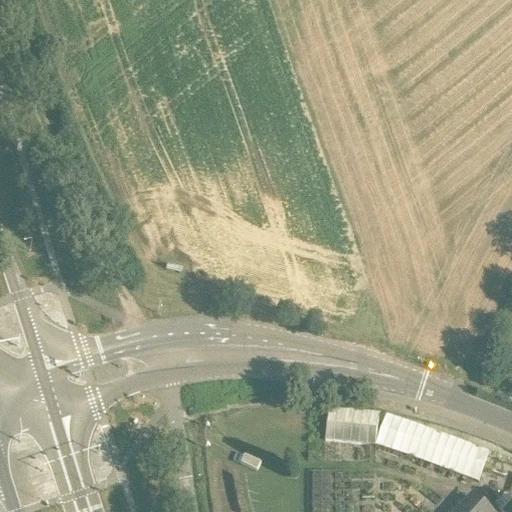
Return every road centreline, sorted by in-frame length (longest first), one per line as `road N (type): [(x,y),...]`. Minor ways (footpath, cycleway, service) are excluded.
road 1 (track): [(2,0),(45,133),(154,344)]
road 2 (tertiary): [(422,386),(329,351),(262,341),(154,344)]
road 3 (tertiary): [(166,378),(280,370),(422,386)]
road 4 (unclassified): [(190,511),(166,378)]
road 5 (primary): [(41,378),(0,251)]
